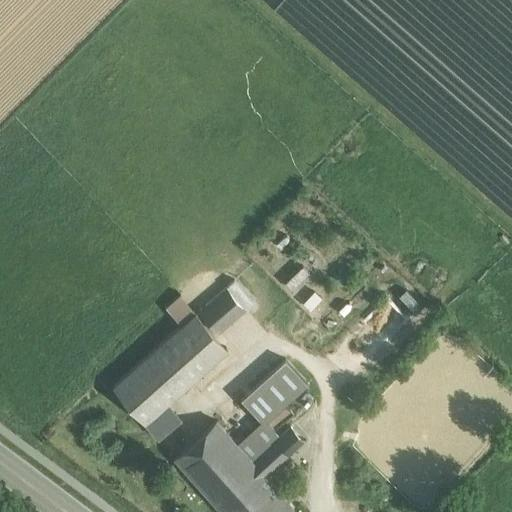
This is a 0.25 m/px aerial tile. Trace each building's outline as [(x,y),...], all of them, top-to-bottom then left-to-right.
[(226,287),(199,311),(218,333),(245,309),(226,287)] [(406,289),(400,296),(417,308),(422,300),(406,289)] [(194,308),(180,293),(165,306),(179,321),(194,308)] [(195,313),(112,385),(145,423),(228,351),(195,313)] [(286,359),(241,399),(263,423),(307,383),(286,359)] [(216,421),(175,457),(222,511),(223,511),(264,476),(216,421)] [(291,427),(255,460),(267,473),(303,440),(291,427)] [(264,476),(223,511),(288,511),(293,508),(264,476)]
